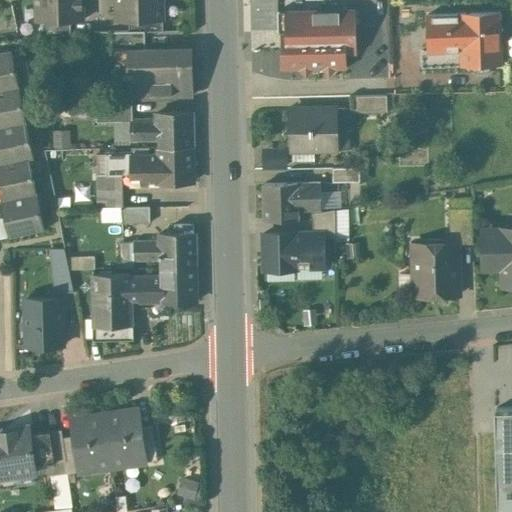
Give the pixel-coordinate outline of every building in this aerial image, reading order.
[(81,0),(35,0),(36,21),(46,21),(70,21),(82,21),(81,0)] [(162,19),(161,0),(115,0),(116,20),(128,20),(162,19)] [(355,9),(277,11),(278,31),(287,35),(287,46),(283,48),(281,48),(282,70),(299,69),(300,70),(306,75),(311,69),(312,70),(312,69),(322,69),(323,69),(329,75),(334,69),(335,69),(335,68),(346,68),(345,54),(356,53),(355,9)] [(499,13),(460,14),(460,15),(428,16),(428,50),(429,52),(461,51),(462,65),(463,65),(500,64),(500,63),(499,13)] [(162,19),(128,20),(129,32),(144,32),(162,31),(162,19)] [(70,33),(70,21),(46,21),(46,35),(64,33),(70,33)] [(129,32),(110,32),(112,96),(190,95),(190,58),(156,59),(156,62),(145,62),(144,32),(129,32)] [(461,51),(429,52),(428,50),(421,51),(421,67),(463,66),(463,65),(462,65),(461,51)] [(11,51),(0,52),(0,90),(18,87),(11,51)] [(18,87),(0,90),(0,127),(26,122),(18,87)] [(386,95),(352,96),(352,112),(387,112),(386,95)] [(131,104),(95,106),(96,123),(129,121),(130,121),(132,121),(132,120),(131,104)] [(322,110),(306,110),(306,109),(290,109),(292,150),(338,148),(337,108),(322,109),(322,110)] [(191,147),(191,112),(156,113),(156,120),(132,120),(132,121),(130,121),(129,121),(130,140),(157,140),(158,148),(191,147)] [(26,122),(0,127),(0,164),(29,159),(33,158),(26,122)] [(57,129),(57,144),(72,145),(72,129),(57,129)] [(192,182),(191,147),(158,148),(158,175),(158,182),(192,182)] [(131,153),(96,154),(97,176),(123,175),(158,175),(158,155),(131,156),(131,153)] [(289,166),(289,156),(259,155),(259,166),(289,166)] [(29,159),(0,164),(0,196),(1,201),(36,193),(29,159)] [(359,182),(359,168),(332,168),(332,182),(359,182)] [(124,207),(123,175),(97,176),(97,207),(121,207),(124,207)] [(320,182),(264,184),(264,220),(298,219),(297,210),(320,210),(320,208),(320,190),(320,182)] [(345,190),(320,190),(320,208),(345,207),(345,190)] [(36,193),(1,201),(8,237),(44,229),(36,193)] [(149,223),(149,206),(124,207),(121,207),(121,223),(149,223)] [(472,244),(471,208),(448,208),(449,242),(457,242),(457,244),(472,244)] [(193,233),(193,223),(174,224),(174,233),(159,233),(159,241),(160,259),(160,268),(194,267),(194,233),(193,233)] [(297,229),(265,230),(266,264),(298,264),(298,256),(298,234),(297,229)] [(511,229),(486,230),(487,255),(503,254),(504,286),(511,286),(511,229)] [(334,233),(298,234),(298,256),(335,255),(334,233)] [(160,259),(159,241),(121,242),(122,260),(160,259)] [(449,242),(413,243),(414,295),(458,295),(457,244),(457,242),(449,242)] [(73,292),(64,248),(50,248),(55,292),(73,292)] [(97,267),(97,254),(75,255),(76,268),(97,267)] [(129,273),(93,274),(95,340),(131,339),(130,300),(139,300),(139,303),(195,302),(195,301),(194,268),(194,267),(160,268),(160,275),(129,276),(129,273)] [(60,297),(26,298),(27,346),(61,345),(60,297)] [(511,511),(511,407),(495,408),(497,511),(511,511)] [(136,409),(104,414),(112,467),(144,462),(138,426),(136,409)] [(104,414),(72,418),(75,436),(80,471),(112,467),(104,414)] [(152,424),(138,426),(144,462),(157,460),(152,424)] [(60,430),(30,434),(34,466),(65,461),(61,438),(60,430)] [(0,433),(0,474),(18,472),(18,468),(34,466),(30,434),(29,431),(0,435),(0,433)] [(75,436),(61,438),(65,461),(66,473),(80,471),(75,436)] [(181,493),(198,495),(201,479),(183,477),(181,493)]
